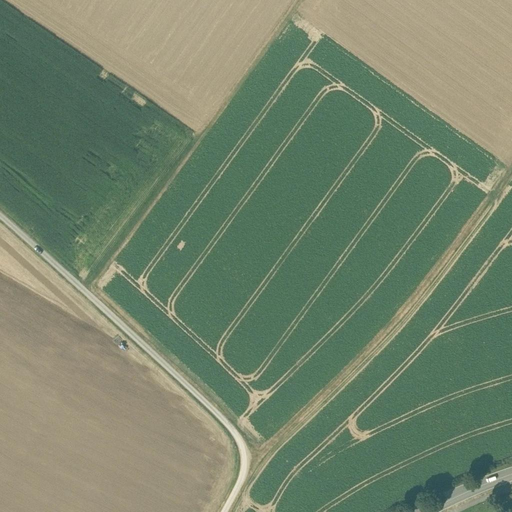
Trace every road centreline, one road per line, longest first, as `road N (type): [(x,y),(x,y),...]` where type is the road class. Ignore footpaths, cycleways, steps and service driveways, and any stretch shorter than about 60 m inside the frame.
road 1 (unclassified): [(224,511),(243,469),(231,428),(0,215)]
road 2 (track): [(297,0),(85,291)]
